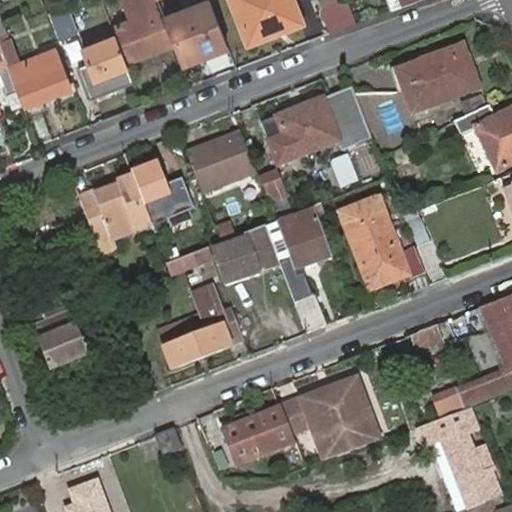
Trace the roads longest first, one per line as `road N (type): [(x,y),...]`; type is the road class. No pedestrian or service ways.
road 1 (residential): [(484,0),(0,185)]
road 2 (residential): [(42,458),(511,275)]
road 3 (residential): [(42,458),(0,345)]
